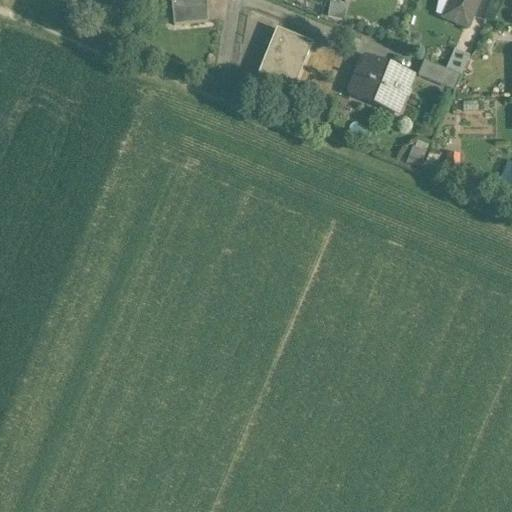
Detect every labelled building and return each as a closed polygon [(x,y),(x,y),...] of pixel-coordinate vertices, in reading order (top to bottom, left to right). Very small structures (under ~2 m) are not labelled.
[(171,0),(172,11),(206,8),(205,0),(171,0)] [(480,0),(450,0),(443,19),(468,29),(480,0)] [(206,8),(172,11),(174,27),(208,24),(206,8)] [(312,45),(277,31),(257,79),(293,93),(312,45)] [(409,78),(368,61),(363,63),(350,96),(389,112),(391,118),(396,120),(402,118),(404,112),(402,107),(412,83),(409,78)] [(461,77),(424,62),(417,78),(454,93),(461,77)]
